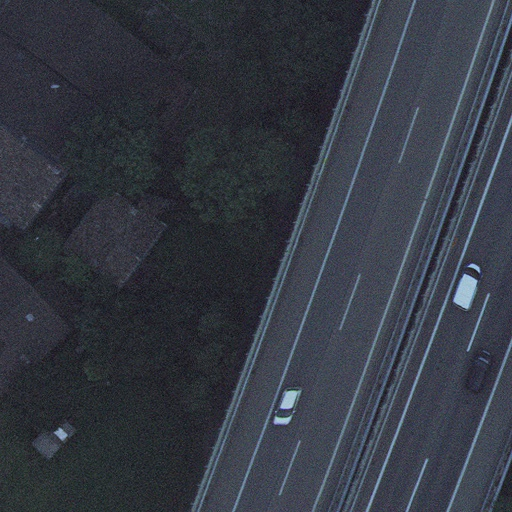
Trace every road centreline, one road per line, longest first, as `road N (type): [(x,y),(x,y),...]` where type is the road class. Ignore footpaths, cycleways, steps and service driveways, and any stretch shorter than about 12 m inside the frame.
road 1 (motorway): [(453,0),(272,511)]
road 2 (motorway): [(401,511),(511,212)]
road 3 (unclassified): [(444,319),(438,279),(511,110)]
